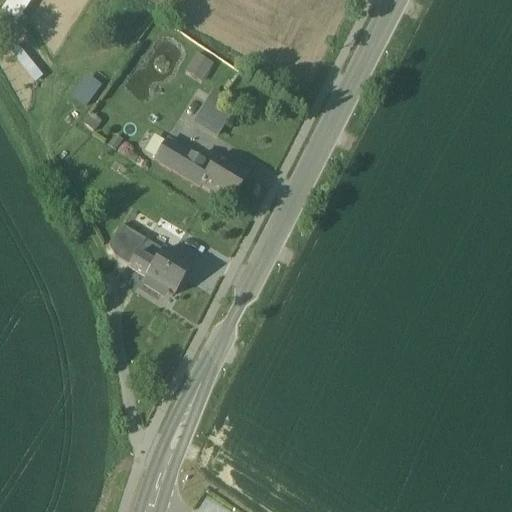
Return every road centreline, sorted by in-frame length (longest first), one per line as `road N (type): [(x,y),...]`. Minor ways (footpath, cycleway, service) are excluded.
road 1 (tertiary): [(149,511),(163,458),(393,0)]
road 2 (track): [(105,277),(132,436),(138,448),(163,458)]
